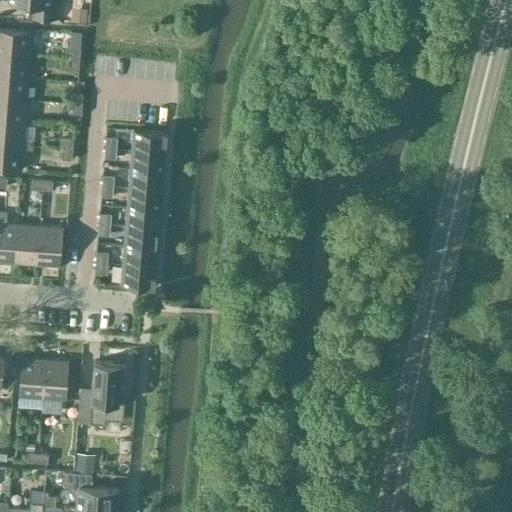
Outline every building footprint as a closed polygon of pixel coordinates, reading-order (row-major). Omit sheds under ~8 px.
[(8,0),(8,2),(33,4),(32,18),(60,20),(61,0),(8,0)] [(88,7),(73,6),(72,20),(87,21),(88,7)] [(0,27),(0,50),(32,53),(34,30),(0,27)] [(71,46),(70,56),(79,57),(80,47),(71,46)] [(0,73),(30,76),(32,53),(0,50),(0,73)] [(78,67),(79,57),(70,56),(69,66),(78,67)] [(0,96),(28,99),(30,76),(0,73),(0,96)] [(73,92),(73,102),(83,103),(84,92),(73,92)] [(0,120),(26,122),(28,99),(0,96),(0,120)] [(82,113),(83,103),(73,102),(72,113),(82,113)] [(0,143),(25,145),(26,122),(0,120),(0,143)] [(134,128),(132,149),(166,151),(168,131),(134,128)] [(64,137),(63,148),(73,148),(74,138),(64,137)] [(106,137),(106,146),(116,147),(116,137),(106,137)] [(0,166),(23,168),(25,145),(0,143),(0,166)] [(106,146),(105,156),(115,157),(116,147),(106,146)] [(72,159),(73,148),(63,148),(62,158),(72,159)] [(132,149),(130,168),(164,171),(166,151),(132,149)] [(163,190),(164,171),(130,168),(129,187),(163,190)] [(103,175),(103,185),(112,185),(113,176),(103,175)] [(42,189),(43,179),(33,178),(32,188),(42,189)] [(53,180),(43,179),(42,189),(52,189),(53,180)] [(103,185),(102,194),(112,195),(112,185),(103,185)] [(127,206),(161,209),(163,190),(129,187),(127,206)] [(127,206),(126,225),(160,228),(161,209),(127,206)] [(100,213),(99,223),(109,224),(110,214),(100,213)] [(0,256),(15,258),(17,219),(0,217),(0,256)] [(37,259),(40,220),(17,219),(15,258),(37,259)] [(63,222),(40,220),(37,259),(60,261),(63,222)] [(99,223),(99,233),(108,234),(109,224),(99,223)] [(124,244),(158,247),(160,228),(126,225),(124,244)] [(123,263),(157,266),(158,247),(124,244),(123,263)] [(97,251),(96,261),(106,262),(107,252),(97,251)] [(96,261),(95,271),(105,272),(106,262),(96,261)] [(123,263),(121,284),(155,286),(157,266),(123,263)] [(42,397),(45,356),(22,355),(19,395),(42,397)] [(69,358),(45,356),(42,397),(66,399),(69,358)] [(126,363),(95,360),(92,392),(80,391),(78,421),(106,423),(106,418),(123,420),(125,401),(119,401),(120,383),(125,383),(126,363)] [(38,452),(28,452),(28,461),(38,462),(38,452)] [(38,452),(38,462),(48,463),(49,453),(38,452)] [(49,478),(73,480),(74,462),(50,461),(49,478)] [(119,487),(79,484),(77,505),(117,508),(119,487)] [(44,495),(43,503),(43,504),(55,505),(56,495),(44,495)] [(0,511),(7,511),(8,508),(8,500),(0,499),(0,511)] [(7,511),(42,511),(43,504),(43,503),(36,502),(31,502),(30,510),(8,508),(7,511)]
